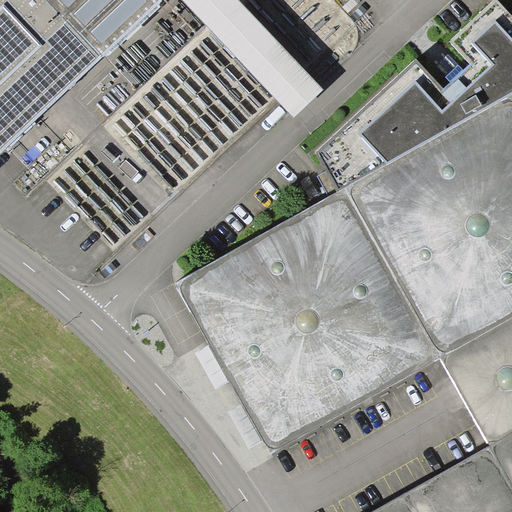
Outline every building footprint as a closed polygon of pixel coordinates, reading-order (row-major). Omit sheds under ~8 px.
[(0,0),(0,156),(160,2),(158,0),(0,0)] [(312,151),(335,198),(347,191),(511,98),(511,16),(497,0),(496,0),(456,44),(474,62),(446,92),(414,59),(312,151)] [(511,98),(347,191),(443,362),(511,323),(511,98)] [(146,257),(175,230),(60,111),(31,138),(146,257)] [(335,198),(176,287),(272,458),(443,362),(347,191),(335,198)] [(490,449),(374,511),(511,511),(511,323),(443,362),(490,449)]
